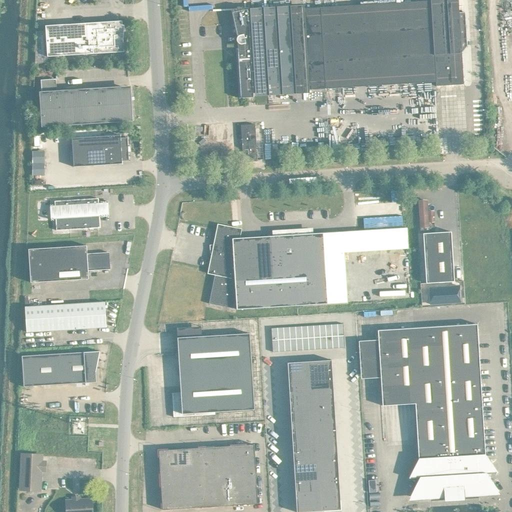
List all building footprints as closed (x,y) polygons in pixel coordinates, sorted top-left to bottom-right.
[(462,50),(468,43),(465,9),(460,9),(459,0),(401,0),(249,9),(248,4),(234,5),(236,31),(242,31),(242,32),(241,32),(240,32),(239,33),(238,34),(238,35),(237,35),(237,36),(237,37),(238,38),(238,39),(239,39),(239,40),(240,40),(241,41),(242,41),(243,45),(237,45),(240,95),(254,94),(254,89),(436,78),(437,83),(464,81),(462,50)] [(125,22),(101,20),(101,19),(46,22),(48,53),(125,49),(124,37),(125,22)] [(44,114),(58,113),(59,120),(131,115),(129,85),(55,90),(54,76),(41,76),(44,114)] [(249,151),(257,151),(256,121),(242,122),(244,159),(249,159),(249,151)] [(72,135),(74,164),(123,161),(123,158),(130,157),(128,134),(121,134),(121,132),(72,135)] [(55,198),(57,227),(101,224),(100,208),(107,207),(106,199),(99,200),(99,195),(55,198)] [(345,249),(409,245),(408,225),(240,235),(242,226),(218,221),(208,270),(215,272),(209,300),(233,305),(235,300),(237,301),(237,306),(348,300),(345,249)] [(424,230),(427,280),(455,278),(452,229),(424,230)] [(29,246),(31,279),(89,275),(89,267),(109,266),(108,249),(88,250),(87,242),(29,246)] [(431,301),(432,301),(461,300),(460,283),(430,285),(431,301)] [(105,299),(65,301),(67,326),(107,324),(105,299)] [(67,326),(65,301),(25,304),(27,329),(67,326)] [(344,321),(272,325),(273,349),(345,344),(344,321)] [(378,327),(383,403),(416,401),(419,455),(412,470),(420,474),(413,489),(421,493),(421,495),(431,494),(431,492),(446,492),(446,493),(451,493),(451,491),(453,491),(459,491),(459,492),(463,492),(463,490),(479,489),(479,491),(488,491),(488,489),(496,484),(487,470),(495,465),(486,451),(478,321),(378,327)] [(178,396),(173,396),(174,414),(215,411),(215,409),(255,406),(250,330),(189,334),(188,334),(178,334),(178,335),(179,350),(179,351),(181,389),(177,389),(178,396)] [(22,352),(24,383),(97,379),(95,355),(99,354),(100,348),(22,352)] [(332,357),(288,360),(297,509),(341,507),(332,357)] [(159,447),(161,477),(163,507),(258,501),(255,441),(159,447)] [(67,497),(67,511),(89,511),(89,496),(67,497)]
